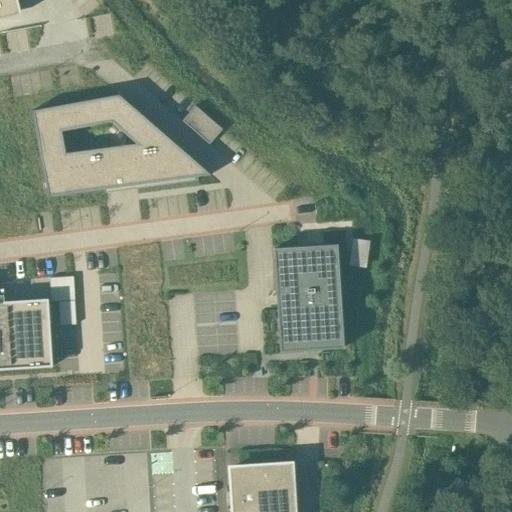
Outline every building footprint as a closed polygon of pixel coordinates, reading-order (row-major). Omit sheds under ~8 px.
[(0,0),(0,19),(21,14),(17,0),(0,0)] [(119,95),(32,111),(47,197),(211,175),(119,95)] [(354,264),(370,266),(375,240),(358,237),(354,264)] [(337,245),(273,248),(280,352),(344,348),(337,245)] [(0,298),(54,296),(53,280),(0,282),(0,298)] [(0,369),(52,366),(48,299),(0,301),(0,369)] [(293,511),(290,464),(230,468),(233,511),(293,511)]
